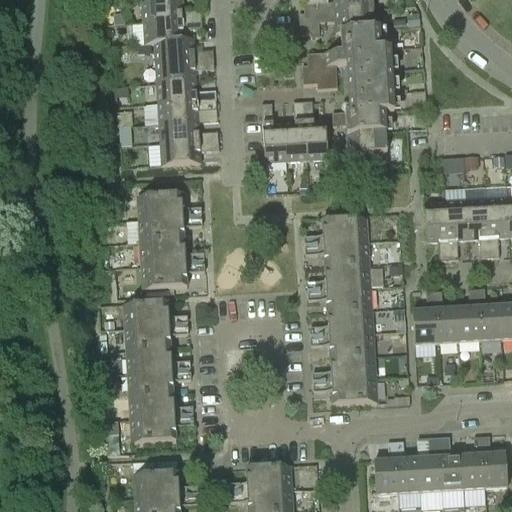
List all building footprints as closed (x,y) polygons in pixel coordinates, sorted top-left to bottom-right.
[(327,7),(315,8),(315,18),(373,14),(372,0),(333,0),(334,7),(327,7)] [(141,6),(143,27),(201,24),(200,14),(181,15),(181,4),(141,6)] [(304,18),(298,18),(299,29),(300,37),(300,39),(310,39),(310,42),(315,42),(320,41),(319,26),(325,26),(335,25),(335,37),(340,37),(340,36),(375,34),(374,33),(373,14),(315,18),(315,8),(305,8),(304,8),(304,18)] [(113,18),(114,29),(125,29),(124,18),(113,18)] [(143,27),(126,28),(127,37),(128,49),(137,49),(151,48),(154,48),(154,47),(183,44),(182,35),(201,34),(201,24),(143,27)] [(379,33),(374,33),(375,34),(340,36),(340,37),(342,56),(306,58),(307,69),(301,70),(303,89),(317,88),(317,93),(337,92),(336,69),(352,68),(355,116),(331,117),(332,131),(346,130),(346,138),(385,136),(384,117),(393,116),(390,53),(380,53),(379,33)] [(156,87),(195,85),(195,75),(214,74),(213,55),(194,56),(193,44),(183,45),(183,44),(154,47),(154,48),(156,87)] [(151,57),(151,48),(137,49),(138,58),(151,57)] [(196,97),(195,85),(156,87),(158,108),(215,104),(215,96),(196,97)] [(197,115),(216,114),(215,104),(158,108),(159,128),(198,125),(197,115)] [(285,166),(306,164),(303,126),(303,106),(292,107),(293,126),(283,127),(285,166)] [(327,163),(325,125),(313,125),(312,106),(303,106),(303,126),(306,164),(327,163)] [(264,167),(285,166),(283,127),(272,128),(271,108),(261,109),(264,167)] [(117,117),(118,130),(120,130),(131,130),(130,116),(117,117)] [(199,137),(198,125),(159,128),(160,148),(218,145),(217,136),(199,137)] [(347,149),(339,149),(340,159),(341,169),(353,168),(372,167),(372,158),(386,157),(385,136),(346,138),(347,149)] [(199,156),(218,155),(218,145),(160,148),(161,170),(200,167),(199,156)] [(476,161),(462,162),(463,174),(477,173),(476,161)] [(495,171),(504,171),(504,161),(494,161),(495,171)] [(451,174),(463,174),(462,162),(450,163),(451,174)] [(298,187),(298,198),(307,197),(307,187),(298,187)] [(141,193),(142,201),(156,200),(156,193),(141,193)] [(182,222),(181,199),(156,200),(142,201),(136,201),(138,225),(182,222)] [(486,204),(489,262),(499,261),(498,242),(509,241),(507,203),(486,204)] [(466,205),(468,244),(479,243),(480,262),(489,262),(486,204),(466,205)] [(445,206),(449,264),(458,264),(457,244),(468,244),(466,205),(445,206)] [(445,206),(424,207),(426,246),(438,246),(439,265),(449,264),(445,206)] [(182,222),(138,225),(139,248),(184,245),(183,231),(182,222)] [(321,226),(322,249),(367,247),(366,223),(321,226)] [(106,249),(115,248),(114,231),(105,231),(106,249)] [(184,245),(139,248),(140,271),(185,268),(184,245)] [(323,258),(324,272),(368,269),(367,247),(322,249),(323,258)] [(108,249),(100,250),(100,260),(109,260),(108,249)] [(185,268),(140,271),(142,295),(145,294),(173,293),(186,292),(185,277),(185,268)] [(370,292),(368,269),(324,272),(325,286),(325,295),(370,292)] [(390,279),(401,278),(401,270),(389,270),(390,279)] [(326,304),(326,318),(371,315),(370,292),(325,295),(326,304)] [(477,306),(476,293),(468,293),(469,306),(477,306)] [(484,293),(476,293),(477,306),(485,305),(484,293)] [(441,295),(433,296),(434,308),(442,308),(441,295)] [(167,307),(122,310),(124,333),(168,331),(168,322),(167,307)] [(511,309),(499,310),(501,345),(511,343),(511,309)] [(499,310),(477,312),(479,346),(501,345),(499,310)] [(477,312),(455,313),(457,347),(479,346),(477,312)] [(455,313),(434,314),(436,348),(457,347),(455,313)] [(394,315),(395,324),(404,323),(403,314),(394,315)] [(413,350),(436,348),(434,314),(411,316),(413,350)] [(372,338),(371,315),(326,318),(327,332),(328,341),(372,338)] [(124,333),(125,356),(170,354),(169,340),(168,331),(124,333)] [(328,350),(329,364),(374,361),(372,338),(328,341),(328,350)] [(171,376),(170,354),(125,356),(127,379),(171,376)] [(331,386),(375,384),(374,361),(329,364),(330,377),(331,386)] [(445,379),(455,378),(454,368),(444,369),(445,379)] [(127,379),(128,402),(172,399),(172,385),(171,376),(127,379)] [(438,389),(438,381),(426,382),(426,390),(438,389)] [(377,407),(375,384),(331,386),(331,395),(332,410),(377,407)] [(174,422),(172,399),(128,402),(104,403),(104,411),(128,410),(129,425),(174,422)] [(174,431),(174,422),(129,425),(131,448),(175,446),(174,431)] [(117,440),(116,427),(103,427),(103,440),(117,440)] [(473,460),(460,460),(462,495),(463,495),(464,509),(485,508),(484,493),(481,441),(472,441),(473,460)] [(489,441),(481,441),(484,493),(506,492),(504,458),(490,459),(489,441)] [(429,462),(417,463),(419,497),(441,496),(438,443),(428,444),(429,462)] [(448,443),(438,443),(441,496),(462,495),(460,460),(449,461),(448,443)] [(403,445),(395,446),(397,499),(419,497),(417,463),(404,464),(403,445)] [(386,446),(387,465),(373,466),(375,500),(397,499),(395,446),(386,446)] [(176,464),(132,467),(132,480),(177,477),(176,464)] [(246,497),(291,494),(289,471),(245,473),(246,488),(246,497)] [(132,480),(134,503),(178,501),(178,492),(177,477),(132,480)] [(247,511),(291,511),(291,494),(246,497),(247,511)] [(134,503),(134,511),(179,511),(178,501),(134,503)]
